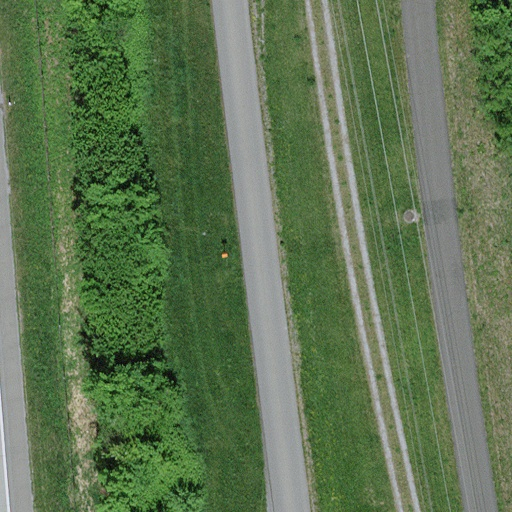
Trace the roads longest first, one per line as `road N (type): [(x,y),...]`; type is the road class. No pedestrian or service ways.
road 1 (track): [(314,0),(410,511)]
road 2 (track): [(417,0),(481,511)]
